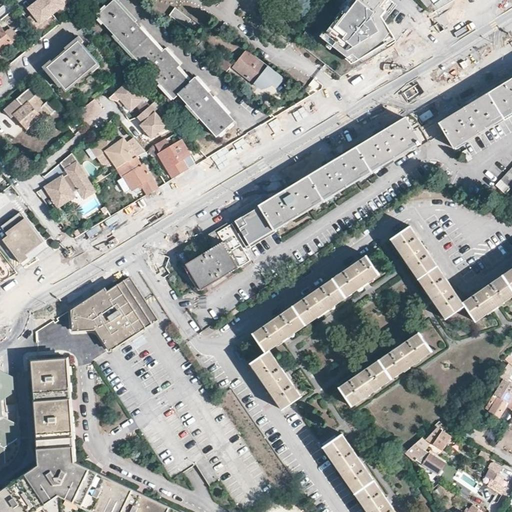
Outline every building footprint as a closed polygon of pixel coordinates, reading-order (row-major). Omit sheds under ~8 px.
[(53,15),(41,0),(40,0),(29,9),(33,15),(27,20),(35,30),(53,15)] [(41,0),(53,15),(72,0),(71,0),(41,0)] [(93,5),(84,13),(92,21),(98,15),(119,38),(116,41),(119,43),(121,41),(173,98),(178,93),(192,108),(189,111),(193,114),(195,112),(217,136),(234,120),(213,98),(214,97),(209,91),(208,92),(195,77),(190,82),(177,67),(180,64),(166,49),(164,50),(160,45),(157,47),(140,29),(141,27),(135,22),(134,23),(114,0),(101,13),(93,5)] [(384,40),(391,31),(385,21),(397,5),(395,3),(388,12),(381,6),(386,0),(352,0),(350,3),(354,6),(347,14),(343,11),(327,32),(338,41),(334,46),(348,56),(353,53),(360,59),(385,43),(384,40)] [(395,3),(390,0),(386,0),(381,6),(388,12),(395,3)] [(420,0),(426,8),(433,3),(431,0),(420,0)] [(350,3),(343,11),(347,14),(354,6),(350,3)] [(175,7),(169,15),(188,28),(190,24),(188,22),(191,19),(175,7)] [(0,27),(0,50),(12,41),(11,40),(15,37),(8,29),(5,33),(0,27)] [(391,31),(384,40),(385,43),(387,46),(397,40),(391,31)] [(338,41),(327,32),(323,37),(334,46),(338,41)] [(79,41),(47,68),(66,90),(98,63),(79,41)] [(202,41),(197,47),(207,56),(212,49),(202,41)] [(234,67),(261,89),(268,81),(276,88),(283,79),(268,67),(268,68),(263,64),(264,63),(261,60),(260,62),(246,51),(234,67)] [(220,55),(214,63),(226,72),(233,64),(231,63),(237,57),(233,53),(227,60),(220,55)] [(348,56),(344,58),(351,64),(360,59),(353,53),(348,56)] [(511,78),(509,80),(509,81),(471,105),(470,104),(465,107),(461,110),(462,111),(442,123),(457,148),(458,147),(458,146),(466,141),(466,140),(495,122),(496,123),(511,113),(511,78)] [(145,100),(128,82),(110,98),(111,100),(117,103),(120,100),(124,105),(131,113),(145,100)] [(38,93),(32,86),(25,91),(5,110),(11,118),(14,115),(27,130),(42,117),(44,119),(55,110),(47,101),(44,105),(36,95),(38,93)] [(103,111),(94,100),(75,114),(84,126),(103,111)] [(155,112),(150,106),(136,118),(142,124),(144,126),(142,128),(152,140),(160,133),(161,134),(169,129),(155,112)] [(333,193),(363,175),(365,177),(372,172),(373,173),(375,172),(374,171),(382,166),(382,164),(411,146),(412,148),(420,143),(420,144),(422,143),(407,117),(387,129),(386,129),(382,132),(377,134),(378,135),(340,157),(339,157),(334,160),(329,163),(329,164),(292,187),(291,187),(286,190),(281,192),(281,193),(262,205),(277,231),(279,230),(278,229),(286,224),(285,222),(315,204),(316,206),(324,202),(325,202),(326,201),(326,200),(334,195),(333,193)] [(112,133),(93,146),(100,156),(105,153),(112,164),(115,161),(119,168),(137,157),(148,151),(135,136),(127,142),(124,138),(120,140),(118,142),(115,139),(112,133)] [(171,146),(166,139),(156,145),(160,152),(158,154),(173,177),(188,168),(183,160),(191,156),(181,139),(171,146)] [(100,156),(93,146),(89,148),(97,159),(100,156)] [(94,183),(74,151),(61,161),(66,167),(70,172),(71,174),(66,177),(65,175),(64,174),(49,184),(52,189),(49,191),(57,203),(76,192),(75,191),(74,190),(79,187),(80,188),(84,195),(96,187),(94,183)] [(191,156),(183,160),(188,168),(196,164),(191,156)] [(158,188),(143,164),(142,164),(137,157),(116,170),(121,178),(123,176),(132,190),(141,184),(147,194),(158,188)] [(511,167),(496,184),(506,193),(511,187),(511,167)] [(96,187),(84,195),(86,198),(98,190),(96,187)] [(78,195),(76,192),(57,203),(59,207),(78,195)] [(277,231),(262,205),(244,216),(243,216),(236,220),(236,221),(218,232),(224,241),(213,248),(187,264),(202,289),(251,260),(245,250),(277,231)] [(43,241),(20,211),(1,226),(8,235),(3,239),(22,263),(29,257),(26,253),(37,245),(38,246),(43,241)] [(235,218),(205,236),(207,238),(218,232),(236,221),(236,220),(235,218)] [(511,268),(464,302),(411,224),(392,238),(447,319),(466,306),(477,322),(493,311),(511,297),(511,268)] [(224,241),(218,232),(207,238),(213,248),(224,241)] [(270,349),(380,274),(368,255),(254,333),(266,352),(251,363),(283,410),(302,396),(270,349)] [(100,297),(97,294),(73,310),(73,330),(75,330),(97,330),(110,350),(158,320),(131,277),(108,292),(100,297)] [(106,288),(97,294),(100,297),(108,292),(106,288)] [(352,406),(433,351),(420,332),(339,386),(352,406)] [(242,350),(254,342),(249,335),(238,344),(242,350)] [(0,511),(26,511),(59,490),(77,499),(104,511),(189,511),(140,489),(102,470),(76,458),(72,403),(69,356),(38,359),(33,359),(33,371),(33,374),(35,404),(37,437),(38,461),(17,476),(0,487),(0,511)] [(511,367),(507,364),(496,380),(500,383),(492,396),(497,399),(496,400),(490,410),(500,417),(507,405),(511,408),(511,395),(505,391),(509,384),(506,382),(511,371),(511,367)] [(0,381),(1,382),(2,397),(8,393),(14,389),(13,375),(0,368),(0,381)] [(0,431),(17,420),(10,417),(3,413),(0,414),(0,431)] [(0,463),(6,460),(5,444),(18,434),(17,420),(0,431),(0,463)] [(423,436),(415,444),(420,447),(420,448),(423,449),(424,450),(430,442),(442,449),(451,436),(437,427),(426,438),(423,436)] [(478,435),(467,427),(463,434),(474,441),(478,435)] [(397,511),(343,433),(323,446),(368,511),(397,511)] [(415,444),(404,453),(412,459),(414,456),(417,458),(415,460),(438,475),(445,463),(432,454),(433,452),(429,450),(424,450),(423,449),(420,448),(420,447),(415,444)] [(491,454),(482,448),(479,453),(488,459),(491,454)] [(499,472),(490,467),(486,474),(491,478),(488,484),(496,489),(495,490),(502,494),(505,488),(506,487),(500,483),(501,482),(504,476),(500,472),(499,472)]
